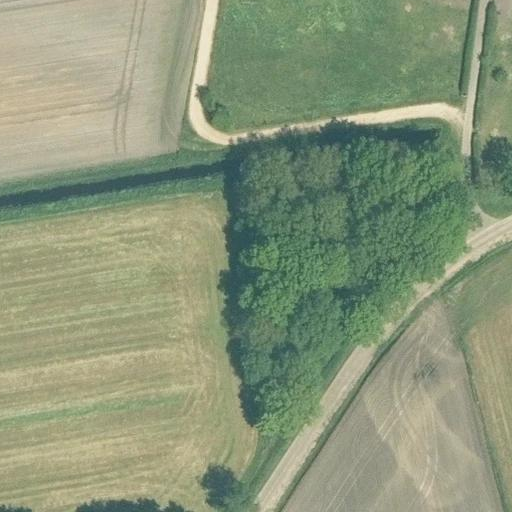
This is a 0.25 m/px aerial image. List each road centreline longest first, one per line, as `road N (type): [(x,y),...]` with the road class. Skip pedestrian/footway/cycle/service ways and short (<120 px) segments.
road 1 (track): [(467,115),(441,111),(209,140),(191,112),(207,0)]
road 2 (unclassified): [(255,511),(359,353),(409,295),(460,251),(511,223)]
road 3 (track): [(485,236),(465,191),(467,115)]
